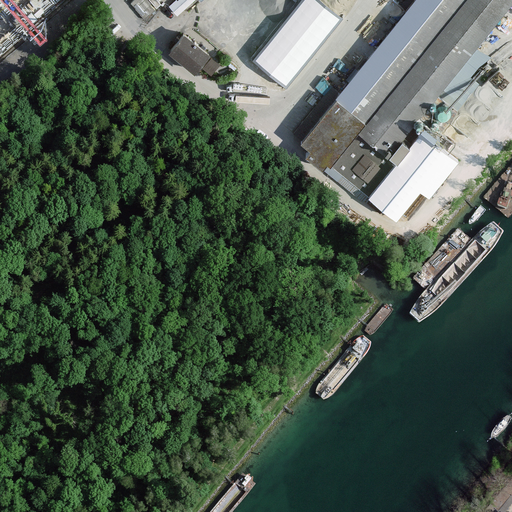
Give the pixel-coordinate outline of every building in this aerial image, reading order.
[(175,0),(172,3),(180,12),(194,0),(175,0)] [(342,15),(325,0),(297,0),(253,55),(286,85),(342,15)] [(511,0),(416,0),(300,141),(309,149),(304,155),(324,172),(329,166),(371,201),(437,120),(427,112),(511,8),(511,0)] [(210,56),(185,36),(171,53),(196,73),(210,56)] [(511,480),(485,511),(499,511),(511,498),(507,495),(511,488),(511,480)]
